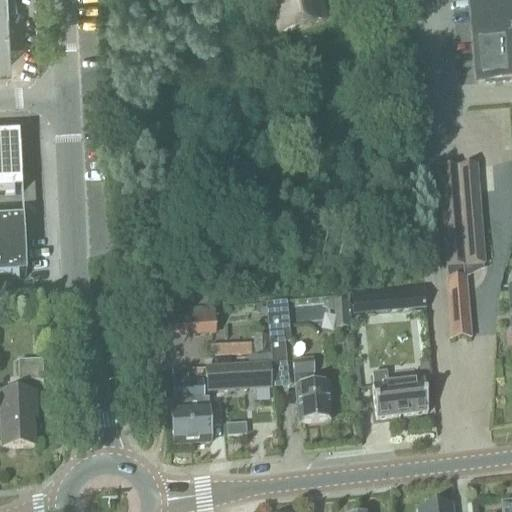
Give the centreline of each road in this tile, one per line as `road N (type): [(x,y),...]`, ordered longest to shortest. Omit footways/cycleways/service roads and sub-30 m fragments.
road 1 (unclassified): [(109,464),(54,93)]
road 2 (secondary): [(511,457),(157,500)]
